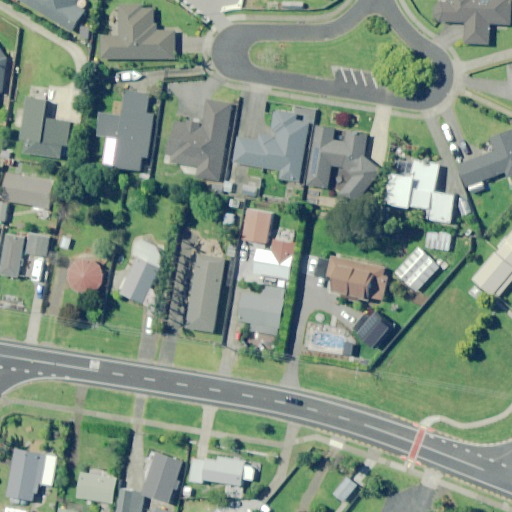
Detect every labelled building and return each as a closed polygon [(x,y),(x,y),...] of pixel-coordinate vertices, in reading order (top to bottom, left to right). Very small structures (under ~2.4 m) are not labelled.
[(82,0),(21,0),(75,33),(88,11),(79,5),(82,0)] [(511,0),(449,0),(449,3),(442,3),(435,8),(434,18),(440,23),(467,24),(466,45),(491,46),(492,26),(511,26),(511,0)] [(157,8),(121,8),(121,36),(103,36),(103,59),(179,59),(179,31),(157,31),(157,8)] [(10,57),(0,46),(0,92),(6,93),(10,57)] [(154,95),(130,92),(127,117),(105,114),(102,137),(124,140),(120,168),(144,171),(146,158),(152,158),(158,114),(152,113),(154,95)] [(19,141),(26,142),(25,152),(62,158),(64,144),(70,145),(74,122),(50,118),(53,101),(26,97),(19,141)] [(206,124),(179,119),(171,163),(182,165),(201,168),(200,178),(222,182),(235,105),(210,101),(206,124)] [(299,115),(276,111),(272,141),(242,136),(237,163),(283,170),(281,179),(302,182),(311,124),(298,122),(299,115)] [(337,129),(318,126),(309,186),(330,189),(333,167),(346,169),(357,177),(344,194),(357,204),(383,170),(367,158),(370,135),(348,132),(346,144),(335,142),(337,129)] [(511,177),(511,132),(493,139),(497,152),(461,165),(469,187),(508,173),(510,179),(511,177)] [(443,164),(417,160),(415,177),(394,174),(389,204),(429,210),(427,219),(454,223),(458,196),(439,193),(443,164)] [(57,181),(10,173),(5,200),(51,209),(57,181)] [(8,203),(0,202),(0,220),(7,221),(8,203)] [(268,246),(273,216),(249,212),(244,243),(268,246)] [(451,234),(429,231),(426,249),(449,252),(451,234)] [(52,237),(32,235),(29,254),(49,256),(52,237)] [(28,239),(11,236),(4,275),(21,278),(28,239)] [(511,239),(476,283),(497,301),(511,283),(511,239)] [(297,245),(275,241),(273,253),(258,250),(256,265),(255,276),(291,282),(297,245)] [(420,249),(396,274),(421,290),(440,269),(420,249)] [(106,281),(107,275),(107,269),(104,263),(100,258),(94,255),(88,254),(81,254),(76,257),(71,261),(68,267),(67,273),(67,280),(70,285),(74,290),(80,293),(86,294),(92,294),(98,291),(103,287),(106,281)] [(228,258),(202,254),(191,328),(217,332),(228,258)] [(334,290),(333,296),(371,304),(372,301),(384,304),(390,279),(385,278),(386,270),(333,258),(327,279),(333,280),(331,289),(334,290)] [(152,290),(162,269),(141,259),(124,294),(152,307),(159,293),(152,290)] [(284,301),(285,291),(265,287),(263,297),(244,295),(240,324),(253,326),(252,334),(278,338),(279,331),(281,331),(286,301),(284,301)] [(376,315),(358,335),(376,354),(394,333),(385,327),(387,324),(376,315)] [(8,491),(34,495),(36,485),(40,485),(41,478),(56,480),(60,452),(16,444),(8,491)] [(186,460),(152,450),(146,468),(155,470),(147,496),(173,503),(186,460)] [(219,461),(204,459),(194,464),(191,481),(205,483),(205,480),(244,486),(246,479),(257,480),(260,464),(220,457),(219,461)] [(119,479),(84,474),(81,498),(116,503),(119,479)] [(359,485),(349,477),(336,494),(346,502),(359,485)] [(143,511),(147,493),(122,488),(117,511),(143,511)] [(110,511),(112,504),(100,503),(98,511),(110,511)]
